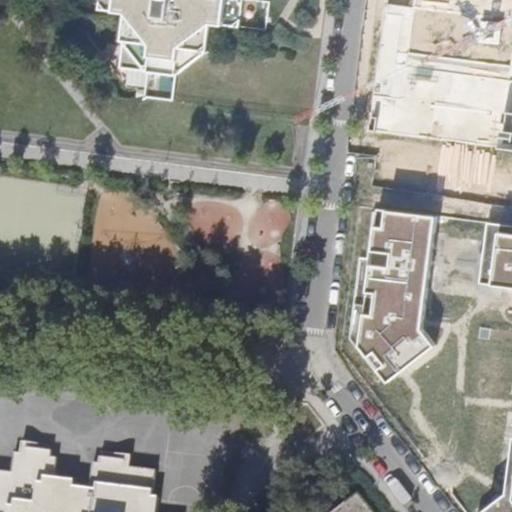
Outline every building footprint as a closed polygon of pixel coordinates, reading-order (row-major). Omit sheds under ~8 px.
[(146,87),(144,100),(148,97),(174,101),(177,75),(207,51),(210,52),(211,44),(213,26),(241,29),(271,32),(275,0),(103,0),(103,9),(128,12),(127,19),(121,69),(128,70),(148,72),(146,87)] [(148,72),(128,70),(127,85),(146,87),(148,72)] [(436,216),(381,208),(362,347),(389,379),(435,346),(422,326),(436,216)] [(511,225),(489,223),(482,284),(511,287),(511,225)] [(164,511),(166,503),(157,502),(161,466),(110,459),(109,467),(100,466),(96,493),(81,491),(81,483),(64,481),(65,462),(58,461),(58,452),(34,450),(33,457),(23,456),(20,476),(4,473),(3,481),(0,480),(0,511),(164,511)] [(511,511),(511,493),(511,502),(497,511),(511,511)] [(372,511),(360,495),(338,511),(372,511)]
